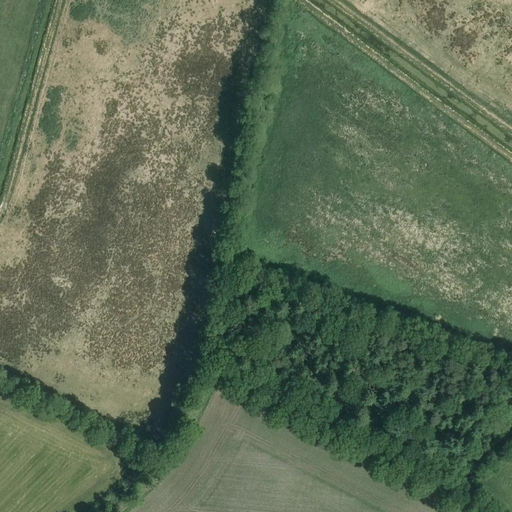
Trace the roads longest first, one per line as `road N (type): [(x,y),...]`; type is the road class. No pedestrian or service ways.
road 1 (track): [(0,214),(62,0)]
road 2 (track): [(335,0),(511,132)]
